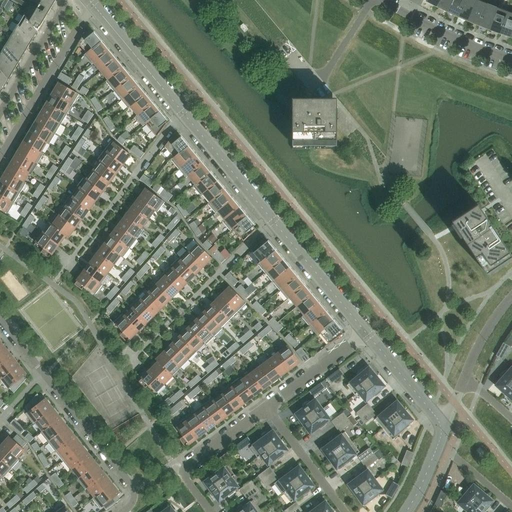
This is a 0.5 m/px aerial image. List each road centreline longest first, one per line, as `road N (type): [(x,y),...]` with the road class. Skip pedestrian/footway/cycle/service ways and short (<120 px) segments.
road 1 (residential): [(128,363),(273,220)]
road 2 (residential): [(64,269),(182,113)]
road 3 (residential): [(0,158),(92,4)]
road 4 (residential): [(123,511),(133,489),(43,373)]
road 5 (residential): [(211,511),(184,470),(268,407)]
road 6 (residential): [(273,220),(366,333)]
road 7 (residential): [(511,59),(379,0)]
road 8 (residential): [(92,4),(182,113)]
road 9 (residential): [(182,113),(273,220)]
road 10 (residential): [(68,0),(0,113)]
road 11 (residential): [(345,511),(268,407)]
road 12 (residential): [(268,407),(366,333)]
road 13 (residential): [(366,333),(441,427)]
